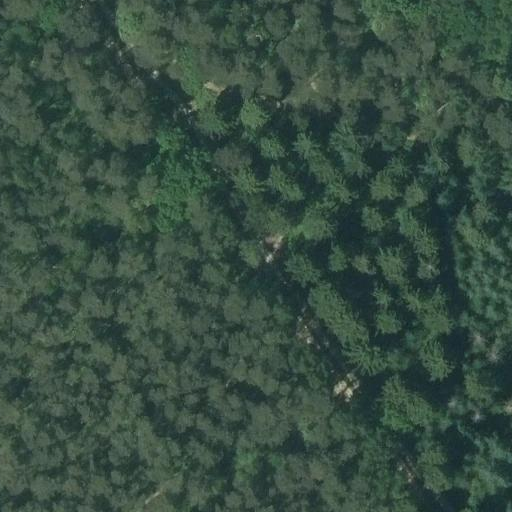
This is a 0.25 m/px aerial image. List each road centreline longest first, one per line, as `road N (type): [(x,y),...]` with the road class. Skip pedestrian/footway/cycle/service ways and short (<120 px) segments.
road 1 (track): [(428,511),(129,73)]
road 2 (track): [(511,134),(405,136),(129,73)]
road 3 (track): [(213,191),(0,335)]
